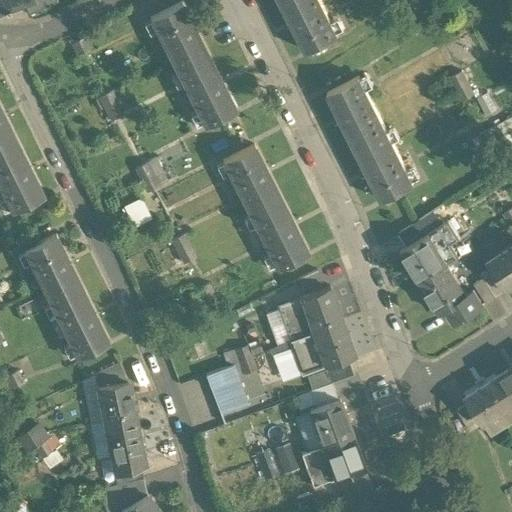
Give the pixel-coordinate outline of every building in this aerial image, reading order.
[(0,0),(0,14),(24,3),(30,0),(0,0)] [(30,0),(24,3),(30,15),(54,4),(58,2),(56,0),(30,0)] [(336,36),(317,0),(279,0),(306,51),(336,36)] [(434,19),(424,0),(411,0),(410,1),(422,25),(434,19)] [(234,110),(179,5),(149,20),(204,126),(234,110)] [(82,38),(70,44),(76,56),(88,50),(82,38)] [(473,96),(461,73),(450,79),(462,102),(473,96)] [(358,78),(328,94),(382,200),(412,185),(358,78)] [(122,115),(109,92),(98,98),(110,121),(122,115)] [(42,196),(0,110),(0,187),(12,211),(42,196)] [(490,130),(479,136),(485,147),(496,141),(490,130)] [(307,253),(252,146),(222,162),(277,268),(307,253)] [(158,186),(146,163),(134,169),(146,192),(158,186)] [(511,209),(503,215),(510,226),(511,224),(511,209)] [(432,212),(399,233),(406,243),(439,223),(432,212)] [(195,258),(183,234),(171,240),(183,264),(195,258)] [(447,265),(428,234),(402,250),(421,281),(447,265)] [(55,235),(24,250),(77,357),(107,341),(55,235)] [(511,244),(487,260),(490,266),(505,290),(511,286),(511,244)] [(466,295),(447,265),(421,281),(440,312),(447,308),(455,321),(482,304),(474,290),(466,295)] [(490,266),(480,272),(494,296),(505,290),(490,266)] [(316,272),(299,280),(302,290),(321,283),(316,272)] [(208,283),(196,289),(202,301),(214,295),(208,283)] [(328,288),(276,307),(289,340),(340,321),(328,288)] [(340,321),(289,340),(301,374),(353,355),(340,321)] [(247,346),(223,354),(226,366),(232,364),(238,362),(251,358),(247,346)] [(251,358),(238,362),(242,375),(255,370),(251,358)] [(118,363),(94,375),(97,389),(122,383),(118,363)] [(247,403),(232,364),(226,366),(204,375),(218,414),(247,403)] [(348,364),(325,372),(329,385),(352,376),(348,364)] [(511,368),(496,379),(511,404),(511,368)] [(17,372),(5,377),(11,389),(22,383),(17,372)] [(511,405),(511,404),(496,379),(465,398),(469,405),(481,424),(482,425),(511,405)] [(122,383),(97,389),(104,423),(135,417),(128,382),(122,383)] [(329,385),(308,393),(313,406),(335,398),(329,385)] [(338,402),(309,412),(321,446),(350,435),(338,402)] [(481,424),(469,405),(458,412),(470,431),(481,424)] [(135,417),(104,423),(106,429),(92,432),(98,459),(112,456),(115,473),(139,466),(145,464),(135,417)] [(38,430),(26,438),(33,448),(45,440),(38,430)] [(350,435),(321,446),(334,481),(337,480),(363,470),(350,435)] [(45,440),(33,448),(41,459),(53,452),(45,440)] [(268,451),(255,456),(260,468),(272,464),(268,451)] [(272,464),(260,468),(264,480),(277,476),(272,464)] [(139,466),(115,473),(118,486),(120,485),(142,478),(139,466)] [(363,470),(337,480),(346,503),(372,494),(363,470)] [(142,478),(120,485),(124,504),(144,491),(142,478)] [(157,511),(147,496),(121,511),(157,511)]
